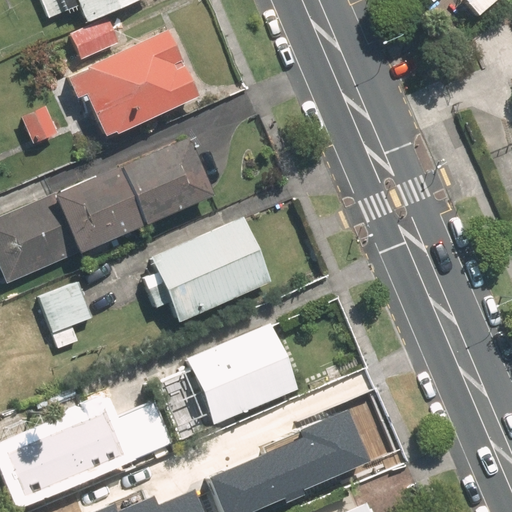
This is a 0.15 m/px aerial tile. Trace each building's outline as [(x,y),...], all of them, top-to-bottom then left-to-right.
[(43,0),(51,16),(86,1),(94,19),(136,0),(43,0)] [(73,32),(84,57),(121,42),(110,16),(73,32)] [(113,133),(203,93),(174,30),(74,75),(83,95),(93,90),(113,133)] [(59,130),(48,106),(26,116),(37,140),(59,130)] [(191,133),(0,214),(0,258),(9,280),(216,191),(191,133)] [(232,224),(135,263),(140,277),(131,280),(145,312),(156,308),(164,327),(259,289),(232,224)] [(37,293),(56,347),(79,338),(73,321),(91,315),(78,278),(37,293)] [(162,431),(191,419),(196,431),(287,393),(260,327),(169,364),(173,374),(144,386),(162,431)] [(201,471),(219,511),(239,511),(367,455),(343,402),(293,424),(295,429),(201,471)] [(141,406),(103,420),(114,449),(152,435),(141,406)] [(0,505),(109,461),(95,425),(93,426),(86,410),(0,444),(0,505)] [(78,511),(205,511),(191,480),(151,499),(146,488),(113,503),(110,498),(78,511)]
